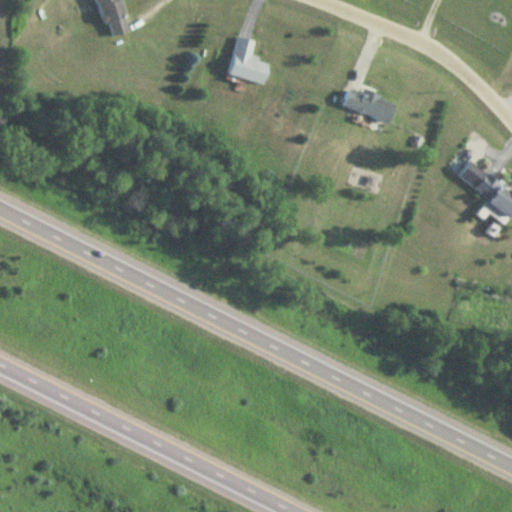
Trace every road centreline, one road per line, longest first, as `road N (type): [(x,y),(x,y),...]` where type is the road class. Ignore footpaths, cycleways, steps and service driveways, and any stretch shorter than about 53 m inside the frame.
road 1 (motorway): [(511,460),(0,202)]
road 2 (motorway): [(0,362),(295,511)]
road 3 (residential): [(312,0),(441,49),(511,117)]
